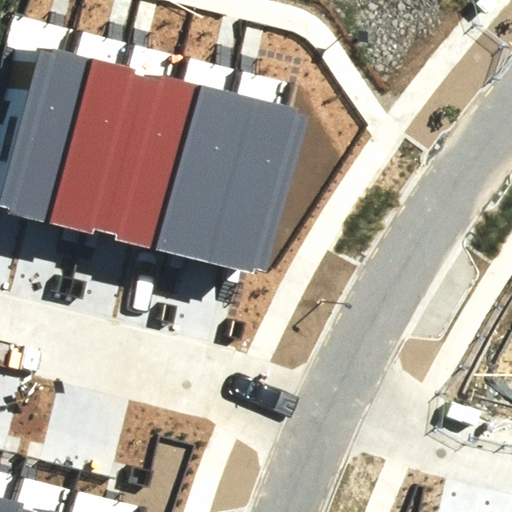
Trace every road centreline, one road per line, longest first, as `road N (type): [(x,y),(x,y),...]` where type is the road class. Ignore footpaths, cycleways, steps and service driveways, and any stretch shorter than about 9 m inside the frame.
road 1 (residential): [(324,410),(440,204),(511,109)]
road 2 (residential): [(0,329),(324,410)]
road 3 (residential): [(324,410),(511,453)]
